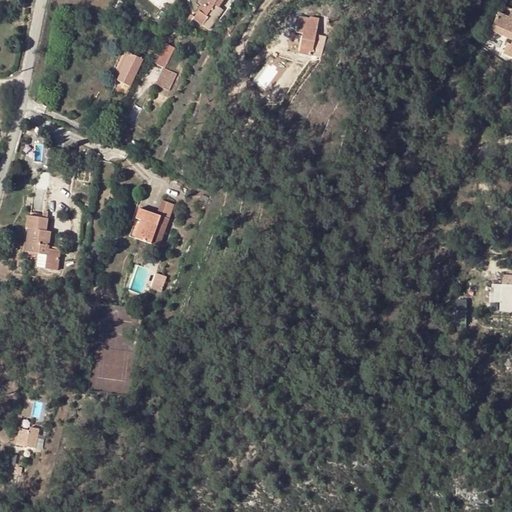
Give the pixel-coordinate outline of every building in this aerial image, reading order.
[(195,0),(196,1),(202,5),(193,19),(202,26),(208,18),(206,17),(214,5),(218,7),(223,0),(195,0)] [(511,0),(504,0),(497,21),(511,26),(511,0)] [(312,56),(320,20),(311,18),(310,19),(300,17),(297,33),(303,34),(299,54),(312,56)] [(325,56),(329,36),(321,34),(317,55),(325,56)] [(167,44),(157,64),(164,68),(175,48),(167,44)] [(131,54),(126,52),(113,80),(117,81),(131,54)] [(131,54),(117,81),(129,87),(142,59),(131,54)] [(177,74),(164,68),(157,85),(169,91),(177,74)] [(209,197),(202,195),(199,204),(202,205),(201,209),(204,210),(209,197)] [(159,247),(174,204),(162,200),(157,215),(139,208),(135,218),(141,220),(134,238),(159,247)] [(139,208),(136,207),(131,221),(137,223),(132,237),(134,238),(141,220),(135,218),(139,208)] [(46,231),(48,219),(47,218),(48,212),(43,212),(43,214),(42,218),(30,216),(28,216),(26,229),(31,230),(28,253),(46,255),(45,269),(57,271),(60,251),(48,249),(49,239),(45,238),(46,231)] [(156,273),(150,288),(161,292),(167,277),(156,273)] [(511,311),(511,275),(497,275),(497,285),(486,285),(486,303),(497,303),(497,311),(511,311)] [(511,333),(498,337),(503,351),(511,347),(511,333)] [(36,431),(28,430),(27,433),(19,431),(16,444),(33,447),(36,431)]
